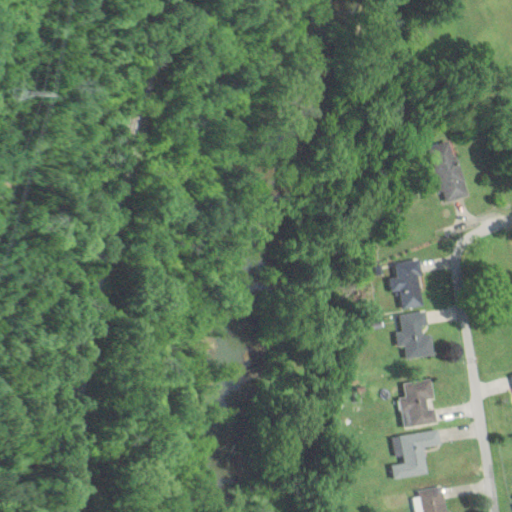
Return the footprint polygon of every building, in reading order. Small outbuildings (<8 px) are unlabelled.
[(452,141),(424,149),(437,193),(442,191),(445,202),(467,196),(452,141)] [(418,259),(394,263),(401,308),(425,305),(418,259)] [(432,355),(427,311),(399,314),(401,331),(395,331),(397,347),(403,346),(405,358),(432,355)] [(404,428),(438,423),(430,378),(403,382),(405,396),(399,397),(404,428)] [(392,436),(395,456),(402,455),(402,463),(391,464),(394,479),(428,474),(424,447),(441,444),(438,429),(392,436)] [(422,511),(451,511),(450,511),(446,511),(441,486),(418,491),(422,511)]
